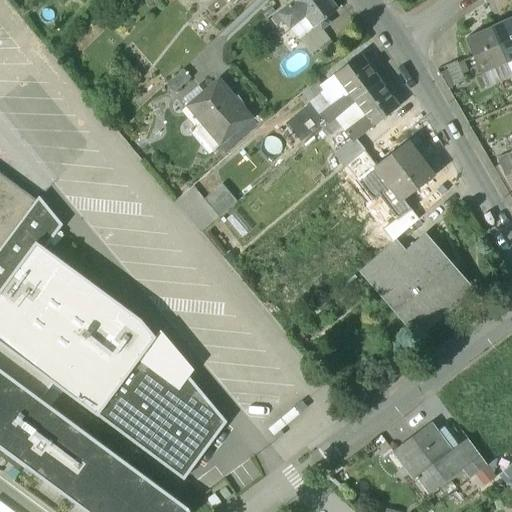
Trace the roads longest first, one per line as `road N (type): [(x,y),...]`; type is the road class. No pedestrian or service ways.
road 1 (unclassified): [(248,511),(511,318)]
road 2 (residential): [(398,44),(511,236)]
